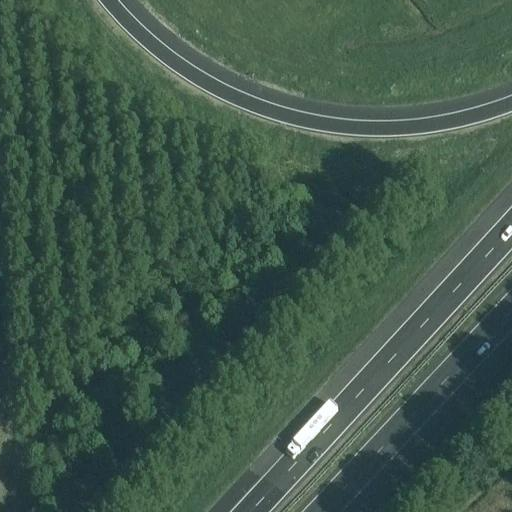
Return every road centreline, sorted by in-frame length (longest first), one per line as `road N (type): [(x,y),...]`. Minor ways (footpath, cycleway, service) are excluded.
road 1 (motorway): [(511,104),(391,126),(312,123),(245,106),(161,54),(105,0)]
road 2 (motorway): [(511,222),(246,511)]
road 3 (motorway): [(321,511),(511,309)]
